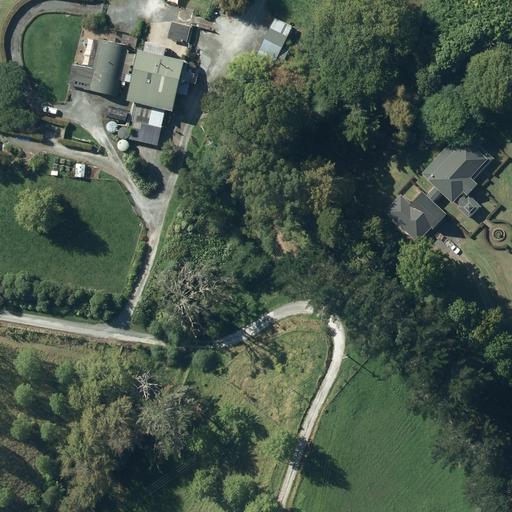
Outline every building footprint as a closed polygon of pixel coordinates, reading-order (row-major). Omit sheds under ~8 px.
[(172,19),(167,39),(192,44),(196,24),(172,19)] [(127,46),(93,39),(87,68),(77,66),(72,90),(116,99),(127,46)] [(184,61),(137,51),(126,101),(150,105),(164,108),(174,111),(184,61)] [(164,108),(150,105),(141,141),(156,144),(164,108)] [(109,107),(108,116),(129,120),(130,111),(109,107)] [(412,184),(386,212),(421,244),(449,213),(464,227),(466,225),(474,231),(490,213),(471,195),(479,186),(476,184),(482,178),(488,184),(494,178),(488,172),(498,162),(483,148),(492,139),(471,120),(422,174),(431,182),(422,193),(412,184)]
